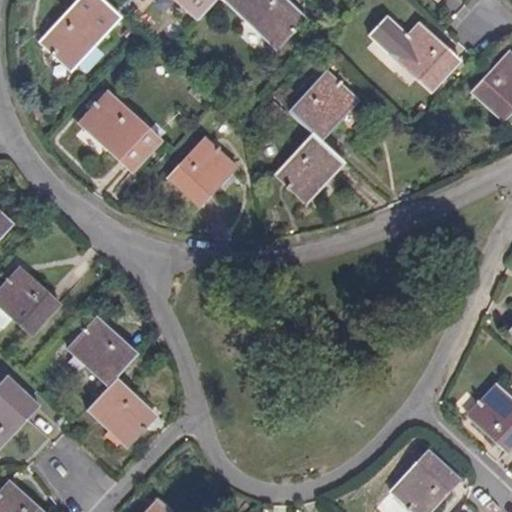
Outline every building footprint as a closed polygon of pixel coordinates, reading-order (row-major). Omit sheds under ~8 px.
[(119,8),(110,0),(68,0),(38,32),(68,61),(119,8)] [(184,0),(197,11),(207,0),(184,0)] [(231,0),(275,41),(303,12),(291,0),(231,0)] [(323,0),(322,1),(330,9),(337,1),(336,0),(323,0)] [(429,84),(457,54),(418,17),(403,31),(385,14),(371,29),(429,84)] [(125,25),(130,29),(135,24),(130,19),(125,25)] [(503,112),(511,102),(511,45),(510,43),(473,83),(503,112)] [(312,126),(319,132),(356,92),(325,63),(288,104),(312,126)] [(129,164),(158,133),(105,83),(75,113),(129,164)] [(266,99),(276,108),(282,101),(273,93),(266,99)] [(343,155),(319,132),(312,126),(274,166),(304,195),(343,155)] [(194,199),(232,158),(203,130),(164,170),(194,199)] [(22,329),(51,299),(11,261),(0,272),(0,312),(2,310),(22,329)] [(100,379),(107,372),(128,349),(87,311),(60,341),(100,379)] [(0,429),(28,399),(0,372),(0,429)] [(146,410),(107,372),(100,379),(78,403),(118,439),(146,410)] [(500,449),(511,436),(511,399),(491,380),(461,411),(500,449)] [(409,511),(418,511),(452,476),(422,446),(385,487),(409,511)] [(0,511),(39,511),(0,475),(0,474),(0,511)] [(130,511),(167,511),(148,493),(130,511)]
